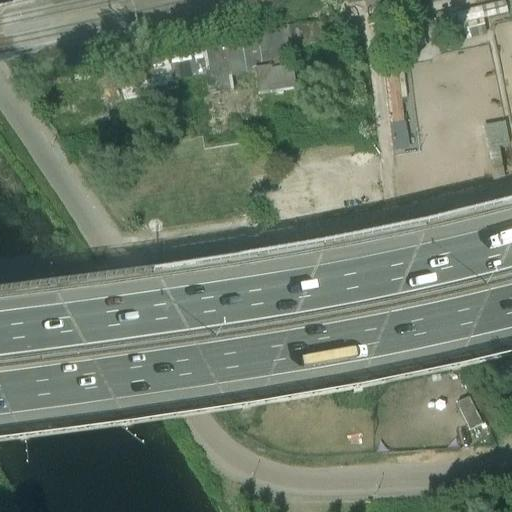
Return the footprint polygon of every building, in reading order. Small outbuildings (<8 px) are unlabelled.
[(504,2),(479,8),(482,21),(506,15),(504,2)] [(445,16),(451,41),(485,32),(479,8),(445,16)] [(291,69),(288,47),(315,44),(337,39),(333,21),(229,43),(225,22),(208,26),(211,39),(124,56),(125,61),(93,67),(96,84),(120,79),(124,102),(146,97),(148,107),(180,100),(176,81),(206,75),(207,78),(205,78),(208,95),(221,93),(234,91),(231,75),(256,71),(259,96),(297,92),(294,69),(291,69)] [(384,33),(388,52),(424,45),(421,26),(384,33)] [(392,66),(384,67),(389,107),(396,106),(392,66)] [(93,85),(88,67),(29,81),(34,100),(93,85)] [(54,119),(104,110),(102,96),(51,104),(54,119)] [(239,137),(238,116),(210,117),(211,138),(239,137)] [(502,157),(500,147),(510,145),(506,121),(485,125),(491,159),(502,157)] [(404,125),(394,127),(395,139),(406,137),(404,125)] [(327,250),(153,277),(173,312),(219,402),(266,395),(327,250)] [(468,398),(456,405),(469,431),(482,425),(468,398)]
